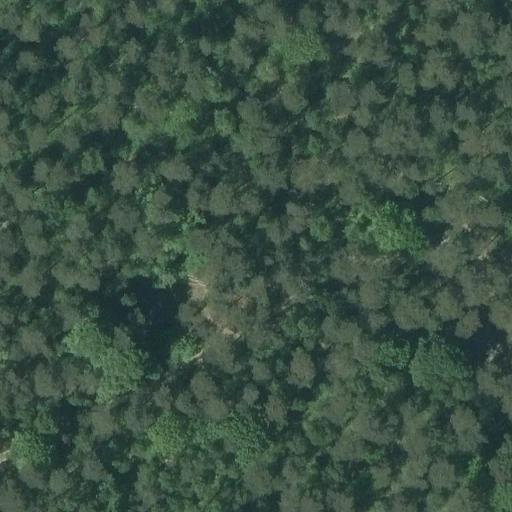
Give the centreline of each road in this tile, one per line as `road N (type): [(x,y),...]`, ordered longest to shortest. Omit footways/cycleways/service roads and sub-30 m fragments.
road 1 (track): [(511,224),(382,264),(0,463)]
road 2 (track): [(0,224),(418,0)]
